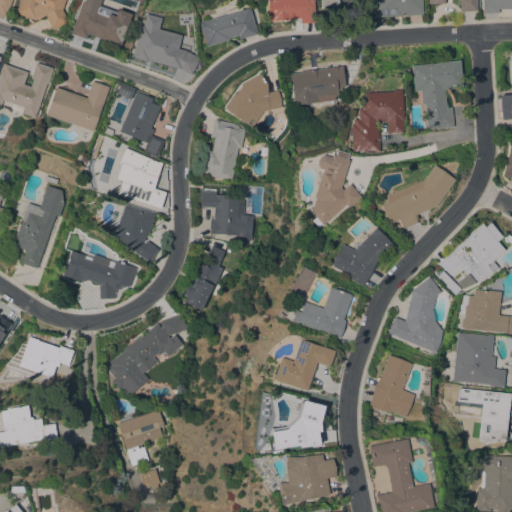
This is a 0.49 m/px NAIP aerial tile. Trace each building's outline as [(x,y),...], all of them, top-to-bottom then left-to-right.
[(0,0),(10,0),(5,16),(0,14),(0,0)] [(14,12),(15,7),(16,7),(18,0),(64,0),(61,9),(65,16),(68,21),(52,29),(44,14),(34,19),(14,12)] [(120,45),(88,34),(86,38),(69,32),(74,19),(75,19),(81,0),(95,0),(95,3),(117,11),(117,9),(131,13),(120,45)] [(269,20),(268,0),(313,0),(315,22),(300,23),(300,18),(269,20)] [(421,0),(422,14),(405,15),(405,12),(402,12),(402,15),(375,16),(374,0),(421,0)] [(444,0),(444,3),(427,3),(426,0),(476,0),(476,10),(459,11),(458,0),(444,0)] [(511,8),(498,8),(498,12),(482,13),(481,0),(511,0),(511,8)] [(205,46),(199,21),(250,7),(257,33),(239,38),(238,35),(229,37),(229,39),(205,46)] [(147,60),(131,56),(140,24),(138,23),(141,13),(145,14),(145,13),(161,17),(158,28),(181,34),(178,46),(186,48),(185,50),(195,55),(197,55),(197,62),(190,73),(178,68),(147,60)] [(511,118),(501,119),(499,94),(509,94),(507,55),(511,54),(511,118)] [(459,59),(462,85),(452,86),(452,88),(444,89),(446,107),(450,106),(453,126),(426,129),(423,103),(421,104),(419,90),(414,91),(412,76),(411,76),(410,65),(459,59)] [(34,117),(0,105),(0,72),(3,63),(27,71),(23,83),(30,86),(33,78),(30,77),(36,61),(53,68),(47,83),(46,83),(34,117)] [(342,65),(344,86),(340,86),(340,90),(337,90),(338,95),(334,95),(334,99),(316,102),(316,103),(312,104),(312,102),(309,102),(310,103),(308,105),(303,105),(302,104),(302,103),(300,103),(300,105),(295,106),(295,104),(293,104),(289,73),(298,72),(298,71),(342,65)] [(251,127),(223,106),(234,92),(235,93),(240,86),(239,84),(259,73),(263,76),(267,83),(268,91),(277,90),(280,107),(263,111),(251,127)] [(68,122),(45,114),(55,86),(86,97),(91,80),(108,86),(93,130),(68,122)] [(134,88),(130,98),(115,92),(120,81),(134,88)] [(393,91),(392,90),(401,89),(402,115),(403,115),(403,120),(401,120),(402,132),(387,133),(386,121),(377,122),(379,150),(362,151),(362,150),(351,151),(350,124),(353,124),(353,119),(358,118),(357,107),(363,107),(362,97),(365,97),(365,92),(393,91)] [(118,130),(136,90),(152,97),(150,101),(159,105),(150,127),(153,128),(150,134),(161,139),(162,137),(164,138),(163,140),(156,156),(143,151),(146,143),(129,136),(118,130)] [(231,180),(201,174),(206,149),(210,150),(213,136),(210,136),(213,119),(238,124),(237,127),(244,128),(240,148),(237,147),(231,180)] [(511,181),(502,174),(511,136),(511,181)] [(158,162),(158,161),(161,162),(153,188),(165,191),(160,207),(117,193),(121,180),(115,178),(120,163),(118,163),(120,158),(119,157),(121,153),(120,152),(122,147),(124,148),(124,147),(158,162)] [(349,183),(361,196),(348,207),(345,204),(322,224),(321,224),(319,226),(312,218),(313,215),(310,212),(315,197),(313,196),(321,171),(322,171),(323,169),(319,168),(316,164),(317,159),(319,156),(323,154),(331,156),(332,154),(335,155),(336,149),(348,153),(347,159),(349,159),(342,179),(342,182),(340,187),(342,189),(349,183)] [(414,215),(417,222),(403,229),(398,219),(389,223),(379,201),(387,198),(385,195),(391,192),(391,193),(423,179),(433,164),(454,179),(435,205),(414,215)] [(57,179),(55,183),(43,179),(45,175),(45,173),(57,177),(57,179)] [(20,262),(25,249),(15,246),(17,239),(15,238),(27,202),(39,206),(47,184),(61,190),(63,203),(59,216),(55,214),(36,268),(20,262)] [(209,233),(210,228),(208,228),(209,219),(213,219),(214,207),(201,206),(201,208),(199,208),(200,190),(215,191),(215,193),(217,193),(217,194),(222,194),(222,193),(229,194),(229,198),(243,199),(242,213),(252,214),(250,234),(251,235),(251,240),(237,238),(238,235),(231,234),(209,233)] [(124,203),(154,212),(147,237),(144,236),(144,238),(158,249),(148,263),(145,260),(123,243),(111,239),(119,215),(120,215),(124,203)] [(463,240),(462,240),(482,224),(484,227),(490,222),(502,236),(497,241),(504,249),(486,264),(488,266),(493,262),(498,268),(486,275),(487,276),(462,288),(457,281),(466,274),(460,267),(451,275),(437,262),(463,240)] [(375,227),(392,244),(376,260),(363,284),(348,277),(349,274),(331,266),(333,262),(331,261),(333,256),(335,257),(341,243),(353,248),(375,227)] [(210,293),(208,292),(201,309),(181,300),(197,262),(203,264),(211,245),(224,251),(219,262),(219,263),(214,276),(217,277),(210,293)] [(134,270),(128,286),(125,285),(124,287),(120,286),(119,289),(114,287),(114,298),(98,298),(98,284),(99,284),(99,283),(94,281),(93,282),(89,280),(88,282),(81,280),(80,282),(61,275),(64,268),(65,269),(69,257),(68,256),(71,250),(85,255),(84,257),(90,259),(91,255),(104,260),(103,264),(113,268),(115,260),(124,263),(135,267),(134,270)] [(434,352),(429,350),(428,351),(424,349),(425,348),(387,332),(394,316),(404,320),(411,289),(428,276),(439,291),(434,295),(431,308),(433,320),(441,330),(440,339),(434,352)] [(342,319),(345,320),(339,337),(333,335),(333,334),(318,329),(318,330),(290,320),(294,310),(299,312),(303,301),(321,307),(328,287),(350,294),(342,319)] [(498,314),(511,315),(511,333),(462,328),(462,327),(460,326),(461,318),(463,318),(464,313),(458,313),(459,303),(460,303),(462,294),(473,295),(473,289),(485,290),(486,289),(500,291),(498,314)] [(156,361),(142,372),(148,379),(128,395),(122,388),(118,390),(110,380),(113,377),(106,368),(110,365),(107,362),(123,349),(123,348),(136,337),(137,338),(156,322),(160,327),(161,326),(159,321),(180,313),(184,323),(186,322),(187,328),(168,335),(168,336),(167,336),(177,348),(167,356),(163,351),(158,355),(157,353),(153,356),(156,361)] [(3,343),(0,341),(0,319),(1,318),(15,327),(3,343)] [(504,369),(502,387),(488,385),(489,384),(457,381),(457,382),(452,382),(456,332),(488,335),(488,334),(492,334),(490,356),(494,356),(493,368),(504,369)] [(305,390),(272,378),(280,356),(291,360),(299,339),(316,345),(317,344),(334,350),(328,366),(315,362),(305,390)] [(73,350),(68,365),(61,363),(60,364),(55,362),(50,376),(29,369),(28,372),(16,368),(17,365),(18,365),(26,342),(36,345),(35,346),(38,347),(39,345),(58,351),(60,345),(73,350)] [(400,389),(413,394),(404,417),(391,412),(379,410),(368,405),(371,397),(373,386),(379,378),(387,354),(410,363),(400,389)] [(505,439),(497,438),(497,441),(491,440),(490,442),(477,440),(481,404),(457,401),(459,387),(510,393),(505,439)] [(324,405),(319,425),(322,444),(319,444),(319,443),(307,445),(307,444),(280,448),(272,449),(269,431),(281,429),(287,423),(293,402),(299,399),(324,405)] [(40,441),(40,439),(0,445),(0,431),(3,431),(0,410),(6,409),(6,408),(27,405),(29,417),(31,416),(32,419),(40,418),(41,425),(54,423),(56,438),(40,441)] [(131,465),(116,423),(158,409),(163,425),(158,427),(161,436),(140,444),(141,447),(143,446),(147,460),(131,465)] [(406,438),(411,461),(407,462),(411,485),(428,482),(432,507),(403,511),(378,511),(375,495),(391,492),(386,467),(382,464),(372,466),(368,445),(406,438)] [(326,478),(329,494),(300,499),(300,501),(281,504),(277,482),(287,482),(285,471),(285,456),(296,456),(296,457),(321,453),(322,459),(333,458),(335,476),(326,478)] [(480,456),(480,454),(485,455),(511,455),(511,483),(511,495),(511,496),(511,511),(510,511),(497,511),(495,508),(490,508),(490,511),(476,510),(477,487),(480,487),(481,470),(479,470),(480,456)] [(158,483),(154,468),(137,473),(142,488),(158,483)] [(1,511),(14,503),(18,509),(19,508),(22,511),(1,511)]
